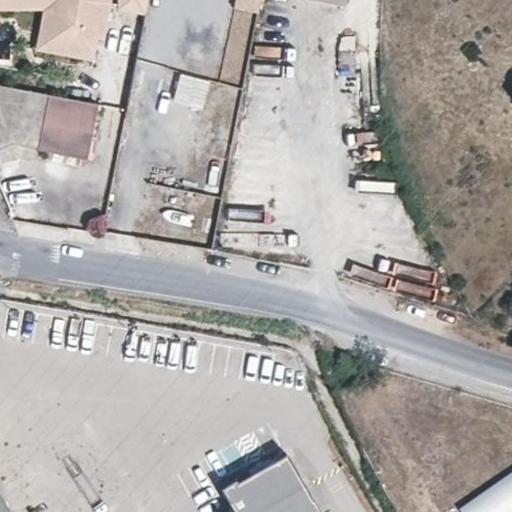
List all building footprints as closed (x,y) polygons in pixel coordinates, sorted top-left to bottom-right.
[(58,44),(66,0),(0,0),(0,6),(45,6),(37,47),(93,57),(94,51),(58,44)] [(66,0),(58,44),(94,51),(97,35),(100,17),(106,18),(109,0),(66,0)] [(149,0),(115,0),(116,4),(148,9),(149,0)] [(233,0),(232,7),(257,12),(259,0),(233,0)] [(106,18),(100,17),(97,35),(102,36),(106,18)] [(341,69),(357,69),(356,50),(340,50),(341,69)] [(171,102),(202,107),(208,78),(176,72),(171,102)] [(95,104),(0,85),(0,150),(13,147),(86,160),(95,104)] [(319,511),(286,452),(236,480),(234,477),(218,486),(231,508),(224,511),(319,511)] [(511,511),(511,469),(458,507),(461,511),(511,511)]
